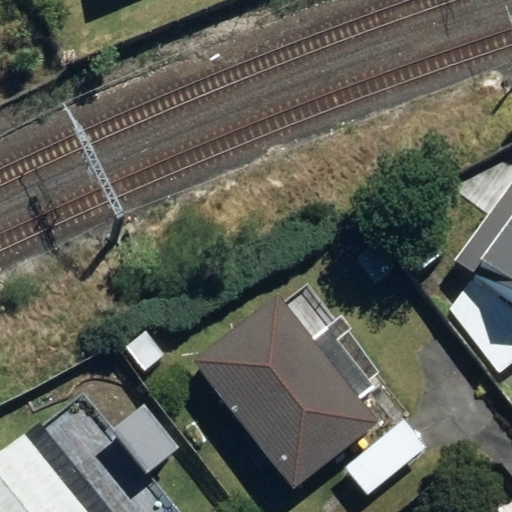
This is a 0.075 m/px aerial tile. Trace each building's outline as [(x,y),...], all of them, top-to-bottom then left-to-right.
[(92,0),(96,8),(116,0),(92,0)] [(493,385),(511,370),(511,220),(466,294),(467,295),(440,316),(493,385)] [(369,431),(354,413),(374,398),(366,388),(377,380),(307,290),(277,313),(271,306),(184,373),(282,499),(369,431)] [(0,511),(171,511),(149,484),(178,460),(140,413),(111,438),(79,399),(0,462),(0,511)] [(364,501),(419,457),(399,432),(344,476),(364,501)] [(490,511),(511,511),(511,502),(507,497),(490,511)]
